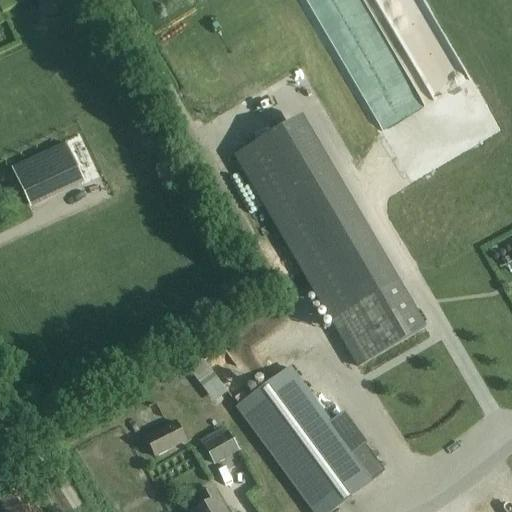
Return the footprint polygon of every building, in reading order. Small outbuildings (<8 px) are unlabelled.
[(358,367),(424,329),(301,119),(235,157),(358,367)] [(65,143),(10,169),(30,210),(84,185),(65,143)] [(430,472),(497,430),(469,387),(502,366),(478,329),(452,346),(439,326),(391,357),(409,385),(377,405),(400,440),(407,436),(430,472)] [(235,327),(222,336),(231,349),(244,341),(235,327)] [(330,424),(325,416),(289,369),(236,408),(273,456),(313,511),(330,511),(372,481),(384,472),(365,447),(366,446),(343,414),(330,424)] [(185,442),(176,423),(145,438),(154,457),(185,442)] [(214,466),(239,453),(227,431),(224,433),(222,429),(200,441),(214,466)] [(258,511),(305,511),(284,485),(268,498),(250,476),(237,486),(258,511)] [(0,500),(0,501),(6,511),(41,511),(25,485),(0,500)] [(229,511),(227,507),(223,509),(212,491),(200,499),(204,507),(195,511),(229,511)]
